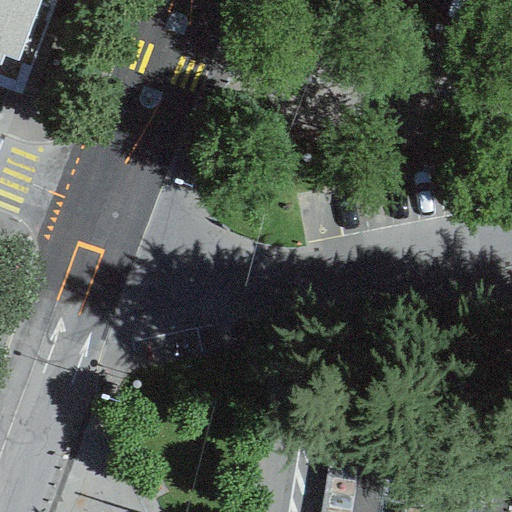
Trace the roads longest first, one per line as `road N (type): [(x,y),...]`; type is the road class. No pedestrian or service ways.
road 1 (secondary): [(103,207),(0,498)]
road 2 (secondary): [(185,0),(103,207)]
